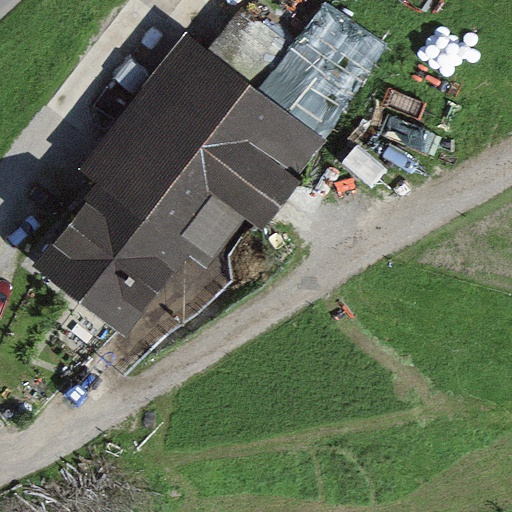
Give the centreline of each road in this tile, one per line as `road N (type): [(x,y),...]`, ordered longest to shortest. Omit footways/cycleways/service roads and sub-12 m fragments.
road 1 (track): [(0,465),(126,396),(331,264),(511,171)]
road 2 (track): [(0,254),(74,121),(168,0)]
